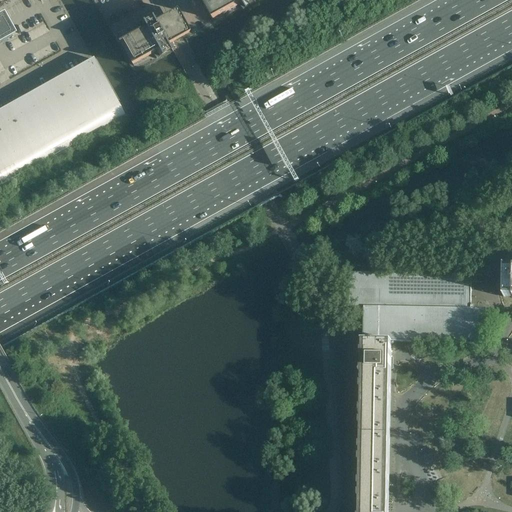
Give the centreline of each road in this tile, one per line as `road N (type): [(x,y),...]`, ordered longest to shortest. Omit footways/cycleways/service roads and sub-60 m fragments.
road 1 (motorway): [(0,308),(511,25)]
road 2 (motorway): [(480,0),(0,266)]
road 3 (residential): [(424,489),(399,441),(400,412),(434,375),(495,352),(502,324),(490,276),(511,251)]
road 4 (unknown): [(45,0),(64,55),(0,95)]
